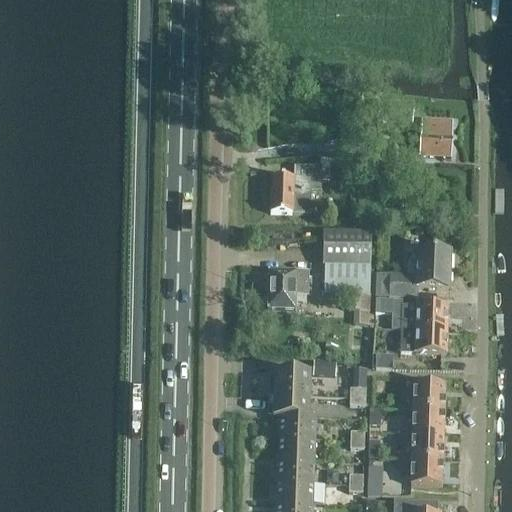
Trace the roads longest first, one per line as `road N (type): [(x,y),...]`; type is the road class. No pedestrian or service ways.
road 1 (primary): [(173,511),(184,0)]
road 2 (residential): [(212,511),(222,0)]
road 3 (residential): [(484,115),(478,511)]
